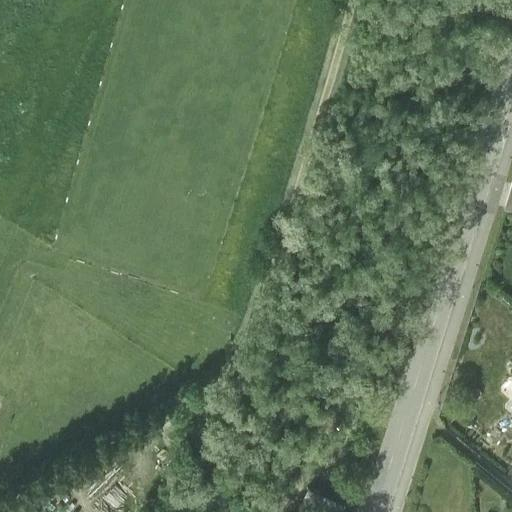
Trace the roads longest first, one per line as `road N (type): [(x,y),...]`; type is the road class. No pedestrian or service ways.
road 1 (track): [(0,511),(180,418),(238,345),(287,228),(351,0)]
road 2 (tertiary): [(511,94),(381,511)]
